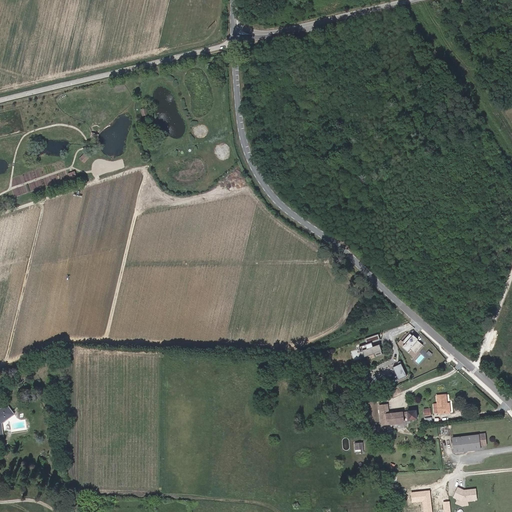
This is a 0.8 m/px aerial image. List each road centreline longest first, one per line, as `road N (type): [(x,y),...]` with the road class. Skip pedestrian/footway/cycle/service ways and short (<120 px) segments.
road 1 (track): [(0,366),(68,339),(278,347),(341,323),(344,304),(303,238),(264,213),(29,264)]
road 2 (tertiary): [(233,43),(239,137),(265,189),(511,407)]
road 3 (track): [(107,338),(144,168),(44,201),(29,264)]
road 4 (track): [(222,0),(221,24),(208,39),(0,89)]
road 5 (unclassified): [(0,99),(233,43)]
road 6 (unclassified): [(233,43),(417,0)]
